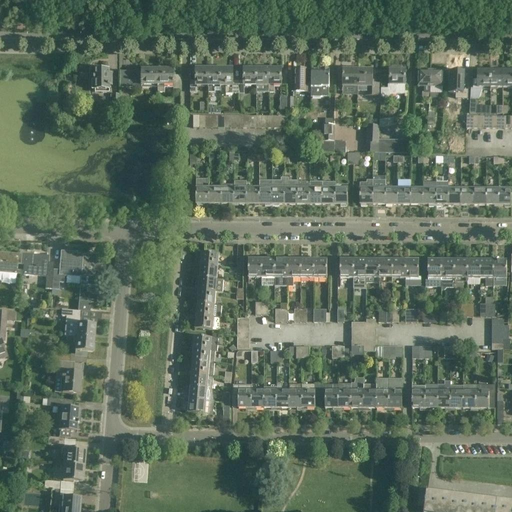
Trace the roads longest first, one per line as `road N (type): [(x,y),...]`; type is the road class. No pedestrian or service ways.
road 1 (tertiary): [(511,40),(21,39)]
road 2 (residential): [(511,437),(164,437)]
road 3 (residential): [(511,233),(180,230)]
road 4 (residential): [(164,437),(180,230)]
road 5 (residential): [(110,436),(125,229)]
road 6 (residential): [(125,229),(0,228)]
